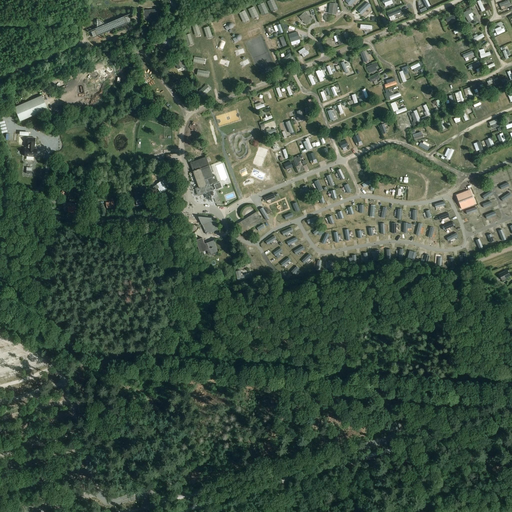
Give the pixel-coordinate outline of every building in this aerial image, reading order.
[(483,11),(487,9),(482,0),(479,0),(478,0),(483,11)] [(507,0),(501,3),(503,9),(511,5),(511,2),(511,0),(507,0)] [(358,11),(362,15),(371,6),(367,2),(358,11)] [(330,3),(328,14),(336,15),(338,4),(330,3)] [(472,8),(464,12),(469,22),(477,18),(472,8)] [(144,9),(143,9),(144,26),(145,26),(145,25),(144,25),(144,23),(158,22),(157,10),(144,10),(144,9)] [(400,9),(387,14),(389,17),(394,15),(402,12),(400,9)] [(305,12),(299,17),(306,25),(312,20),(305,12)] [(456,13),(446,17),(448,21),(458,16),(456,13)] [(123,17),(130,14),(104,25),(103,23),(102,22),(101,21),(100,21),(99,20),(97,20),(97,23),(96,23),(96,24),(97,24),(97,28),(88,32),(95,29),(98,35),(125,23),(123,17)] [(193,25),(197,35),(202,34),(199,23),(193,25)] [(427,24),(423,25),(429,36),(432,34),(427,24)] [(210,25),(205,27),(208,38),(214,36),(210,25)] [(502,26),(496,28),(498,34),(506,31),(505,27),(503,28),(502,26)] [(418,29),(415,31),(420,41),(424,39),(418,29)] [(288,35),(291,42),(300,40),(297,32),(288,35)] [(478,33),(474,35),(476,40),(486,36),(484,32),(479,35),(478,33)] [(191,33),(186,34),(189,45),(194,43),(191,33)] [(343,33),(336,36),(339,46),(347,43),(343,33)] [(502,43),(511,38),(510,34),(500,38),(502,43)] [(167,37),(168,40),(164,41),(166,47),(169,45),(171,49),(176,46),(174,41),(171,42),(170,40),(173,38),(171,35),(167,37)] [(459,42),(460,45),(464,43),(466,46),(472,43),(469,37),(459,42)] [(377,44),(381,54),(387,52),(383,42),(377,44)] [(304,48),(298,52),(300,54),(301,54),(304,57),(309,54),(308,51),(307,51),(306,51),(304,48)] [(361,52),(365,61),(371,59),(367,49),(361,52)] [(464,54),(466,58),(476,54),(474,50),(464,54)] [(290,53),(282,60),(285,64),(289,60),(293,64),(296,61),(290,53)] [(181,61),(175,63),(178,70),(184,67),(181,61)] [(368,70),(380,65),(378,62),(367,66),(368,70)] [(372,81),(381,77),(380,73),(370,78),(372,81)] [(389,100),(403,95),(401,91),(394,94),(391,87),(385,89),(383,83),(372,87),(374,92),(382,89),(383,93),(386,92),(389,100)] [(203,98),(210,89),(206,86),(199,94),(203,98)] [(461,98),(462,101),(465,100),(462,90),(456,92),(457,99),(461,98)] [(14,108),(20,122),(47,110),(41,96),(14,108)] [(426,110),(425,111),(427,115),(424,116),(425,119),(433,116),(427,103),(424,105),(426,110)] [(332,120),(338,118),(334,108),(328,110),(332,120)] [(457,124),(456,121),(458,121),(455,112),(450,114),(454,125),(457,124)] [(401,126),(406,124),(402,114),(397,116),(401,126)] [(491,125),(494,124),(495,127),(501,125),(498,118),(490,121),(491,125)] [(288,123),(285,124),(289,133),(295,131),(290,119),(287,120),(288,123)] [(302,122),(305,132),(311,130),(308,120),(302,122)] [(265,131),(266,135),(278,131),(276,127),(273,128),(272,127),(267,128),(268,130),(265,131)] [(310,137),(306,138),(307,140),(305,141),(307,149),(313,148),(310,137)] [(34,149),(35,138),(27,138),(27,148),(25,148),(24,156),(36,157),(36,149),(34,149)] [(424,140),(421,146),(429,150),(431,147),(429,146),(430,143),(424,140)] [(298,154),(302,152),(298,142),(293,143),(298,154)] [(281,159),(289,158),(287,149),(282,150),(283,156),(280,156),(281,159)] [(457,151),(453,160),(457,162),(461,152),(457,151)] [(269,156),(272,164),(278,162),(275,153),(269,156)] [(301,165),(300,161),(303,160),(302,155),(294,157),(296,166),(301,165)] [(216,175),(213,176),(206,157),(190,163),(199,188),(196,189),(199,196),(213,190),(212,185),(211,186),(210,185),(216,182),(218,182),(216,175)] [(286,161),(282,163),(287,173),(291,171),(286,161)] [(275,177),(280,175),(276,165),(271,167),(275,177)] [(264,181),(270,179),(266,169),(260,172),(264,181)] [(371,176),(369,169),(359,172),(360,176),(363,175),(364,179),(371,176)] [(254,186),(260,184),(257,173),(251,175),(254,186)] [(162,181),(153,187),(155,191),(159,188),(162,193),(164,192),(168,189),(162,181)] [(470,190),(456,195),(457,196),(457,197),(461,208),(462,209),(475,204),(470,190)] [(140,193),(137,194),(137,192),(134,193),(137,206),(145,204),(142,195),(141,195),(140,193)] [(67,204),(67,209),(65,209),(65,212),(76,212),(76,209),(77,209),(77,203),(67,204)] [(242,234),(262,221),(256,212),(236,225),(242,234)] [(198,217),(202,225),(207,235),(218,229),(213,219),(215,219),(198,217)] [(254,230),(258,236),(267,230),(265,227),(268,225),(266,222),(254,230)] [(356,241),(363,240),(360,229),(353,230),(356,241)] [(337,238),(342,247),(348,244),(342,234),(337,238)] [(202,238),(196,241),(200,253),(207,250),(209,255),(218,251),(214,241),(205,244),(202,238)] [(329,239),(323,242),(328,252),(334,249),(329,239)] [(286,263),(280,271),(284,275),(290,266),(286,263)] [(502,281),(511,277),(508,272),(510,272),(507,268),(504,270),(505,271),(499,274),(502,281)] [(241,270),(235,272),(238,281),(250,278),(249,273),(242,274),(241,270)]
